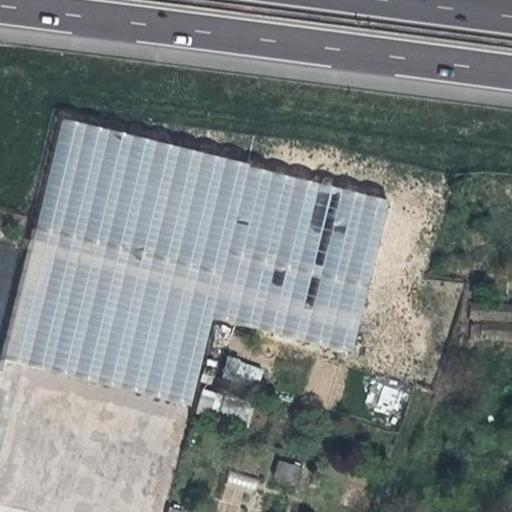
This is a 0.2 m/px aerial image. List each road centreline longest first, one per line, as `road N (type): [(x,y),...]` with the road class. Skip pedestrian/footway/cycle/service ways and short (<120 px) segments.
road 1 (motorway): [(0,6),(511,70)]
road 2 (motorway): [(511,16),(384,0)]
road 3 (track): [(381,511),(420,391)]
